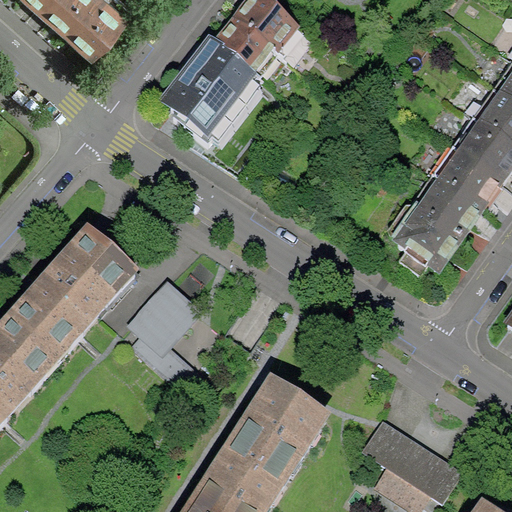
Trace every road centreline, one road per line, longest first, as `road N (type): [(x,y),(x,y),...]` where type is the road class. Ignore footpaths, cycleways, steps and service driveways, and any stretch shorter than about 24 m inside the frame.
road 1 (residential): [(96,128),(439,348)]
road 2 (residential): [(96,128),(197,0)]
road 3 (residential): [(0,237),(96,128)]
road 4 (residential): [(0,42),(96,128)]
road 5 (residential): [(511,247),(439,348)]
